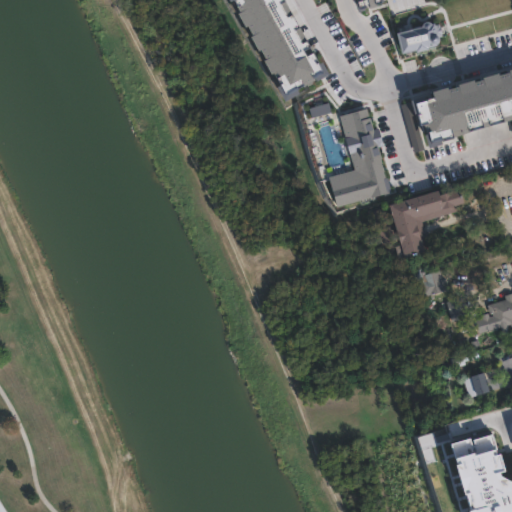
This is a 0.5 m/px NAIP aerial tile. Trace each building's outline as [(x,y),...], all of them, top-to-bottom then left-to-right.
[(348,18),(354,39),(369,34),(362,13),(348,18)] [(439,45),(403,53),(400,37),(413,34),(412,29),(435,24),(439,45)] [(363,56),(371,73),(382,68),(373,51),(363,56)] [(461,189),(464,203),(459,204),(460,211),(424,221),(430,242),(425,243),(427,251),(405,257),(390,205),(440,191),(441,195),(461,189)] [(394,239),(384,244),(376,228),(387,223),(394,239)] [(441,269),(443,276),(445,276),(447,282),(445,283),(447,290),(424,297),(424,296),(420,285),(415,286),(412,275),(425,271),(426,274),(441,269)] [(511,324),(508,325),(510,331),(503,332),(502,328),(480,333),(477,321),(483,319),(482,315),(491,313),(489,305),(507,300),(505,296),(511,293),(511,324)] [(473,316),(453,321),(447,302),(467,296),(473,316)] [(468,366),(456,369),(453,356),(476,350),(478,357),(466,360),(468,366)] [(490,390),(471,397),(465,379),(484,372),(490,390)] [(438,450),(460,443),(461,450),(462,450),(462,446),(482,439),(488,456),(485,458),(484,461),(488,460),(493,477),(488,480),(488,483),(498,487),(501,487),(499,482),(511,478),(511,452),(510,445),(511,444),(511,511),(453,511),(451,503),(448,504),(440,472),(442,472),(440,466),(442,465),(438,450)]
